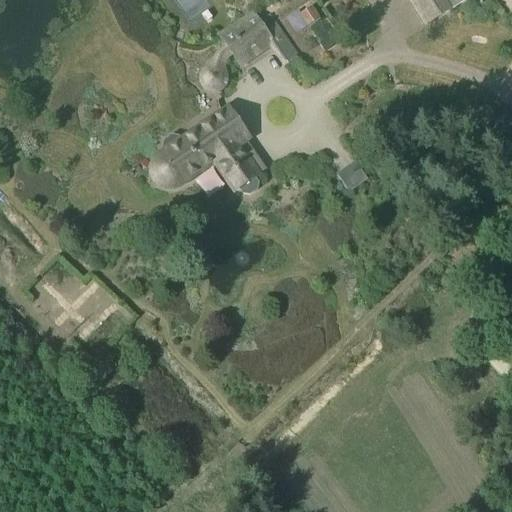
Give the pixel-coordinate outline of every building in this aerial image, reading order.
[(414,0),(429,24),(468,0),(414,0)] [(202,75),(202,80),(202,84),(204,87),(205,89),(208,92),(213,94),(217,95),(220,94),(224,93),(226,92),(228,90),(230,86),(232,82),(232,78),(231,75),(229,69),(229,67),(229,64),(231,62),(233,59),(239,56),(245,70),(274,51),(287,69),(302,58),(273,16),(264,22),(257,11),(221,36),(229,45),(225,46),(221,50),(218,54),(216,60),(214,63),(211,65),(207,68),(204,71),(202,75)] [(315,29),(330,24),(326,11),(311,16),(315,29)] [(330,23),(320,36),(338,49),(348,37),(330,23)] [(154,168),(154,172),(154,176),(156,181),(158,185),(160,187),(163,189),(167,191),(170,192),(174,193),(182,192),(188,189),(190,188),(191,186),(191,185),(190,184),(220,163),(241,193),(244,191),(247,194),(255,197),(262,191),(263,184),(262,181),(267,177),(250,154),(260,147),(253,139),(256,137),(235,107),(187,141),(184,137),(177,135),(168,141),(167,149),(167,150),(162,154),(160,156),(157,159),(155,165),(154,168)] [(333,218),(343,223),(350,210),(339,205),(333,218)] [(346,244),(340,263),(356,269),(363,250),(346,244)] [(234,320),(214,331),(224,350),(244,339),(234,320)]
